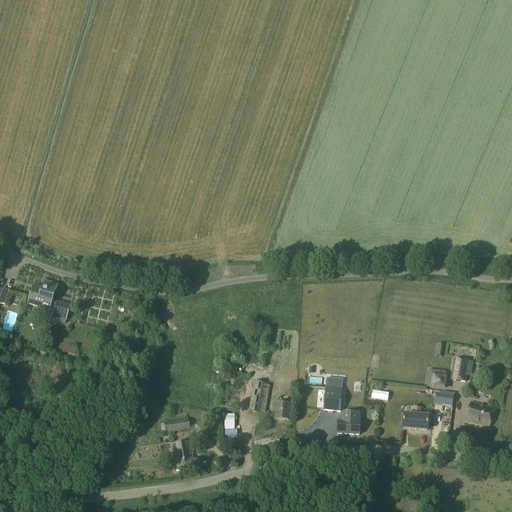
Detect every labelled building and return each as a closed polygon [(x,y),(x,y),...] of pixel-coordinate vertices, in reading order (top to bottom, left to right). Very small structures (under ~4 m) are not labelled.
[(58,285),(44,281),(41,290),(32,288),(27,305),(42,309),(43,307),(54,310),(51,320),(65,324),(70,306),(56,302),(56,304),(53,303),(58,285)] [(13,293),(0,288),(0,304),(8,307),(13,293)] [(443,345),(437,344),(435,357),(442,357),(443,345)] [(69,348),(68,355),(78,357),(79,354),(77,352),(75,351),(73,349),(71,349),(69,348)] [(467,362),(453,360),(450,381),(464,383),(467,362)] [(429,371),(428,377),(426,387),(443,390),(446,373),(429,371)] [(340,413),(341,397),(342,388),(333,387),(334,378),(328,377),(327,386),(325,386),(324,395),(323,412),(340,413)] [(264,384),(253,383),(248,412),(260,414),(264,384)] [(354,383),(354,393),(368,394),(368,383),(354,383)] [(453,396),(436,394),(435,405),(451,407),(453,396)] [(482,406),(470,403),(465,421),(489,428),(494,410),(482,406)] [(289,405),(273,404),(273,412),(276,413),(275,420),(288,421),(289,405)] [(421,409),(412,408),(411,416),(404,415),(402,429),(427,431),(428,418),(420,417),(421,409)] [(360,414),(342,413),(341,423),(337,422),(336,434),(359,435),(360,414)] [(234,416),(224,416),(223,416),(223,421),(224,421),(224,431),(234,431),(234,416)] [(189,430),(187,420),(163,423),(165,434),(189,430)] [(193,461),(190,442),(172,445),(176,471),(198,468),(197,461),(193,461)] [(263,445),(263,457),(281,457),(281,445),(263,445)]
